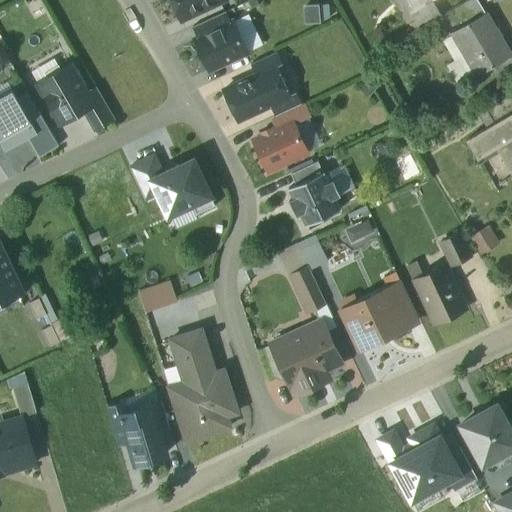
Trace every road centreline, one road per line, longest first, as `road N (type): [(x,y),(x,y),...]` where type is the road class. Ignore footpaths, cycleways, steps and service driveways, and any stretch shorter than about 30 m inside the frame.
road 1 (residential): [(184,105),(239,199),(241,234),(220,301),(279,452)]
road 2 (residential): [(279,452),(511,341)]
road 3 (residential): [(184,105),(0,197)]
road 4 (residential): [(151,511),(279,452)]
road 5 (residential): [(126,0),(184,105)]
